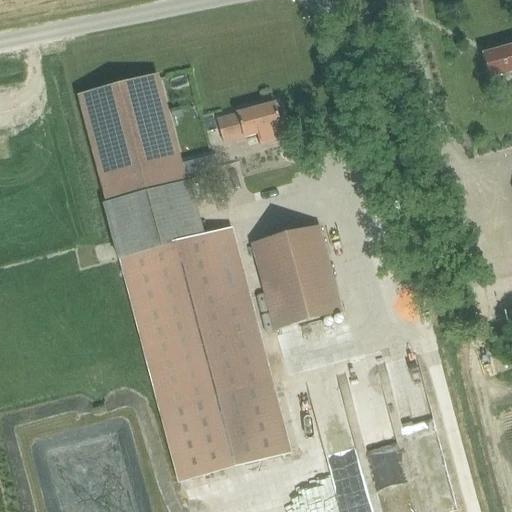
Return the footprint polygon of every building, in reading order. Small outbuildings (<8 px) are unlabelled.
[(488,79),(511,72),(511,46),(482,55),(488,79)] [(232,229),(222,231),(200,237),(185,182),(183,183),(154,79),(76,101),(104,204),(101,205),(116,261),(118,260),(159,417),(273,387),(232,229)] [(283,140),(280,128),(273,105),(235,116),(215,122),(222,145),(242,139),(255,136),(259,147),(283,140)] [(274,331),(341,314),(318,228),(251,245),(274,331)] [(377,254),(378,269),(400,268),(399,253),(377,254)] [(395,292),(396,318),(417,317),(415,291),(395,292)] [(413,337),(423,335),(419,319),(409,321),(413,337)] [(290,451),(273,387),(159,417),(176,481),(290,451)] [(146,511),(125,427),(34,450),(46,455),(55,453),(68,458),(71,470),(76,458),(88,455),(72,491),(58,484),(64,511),(146,511)]
